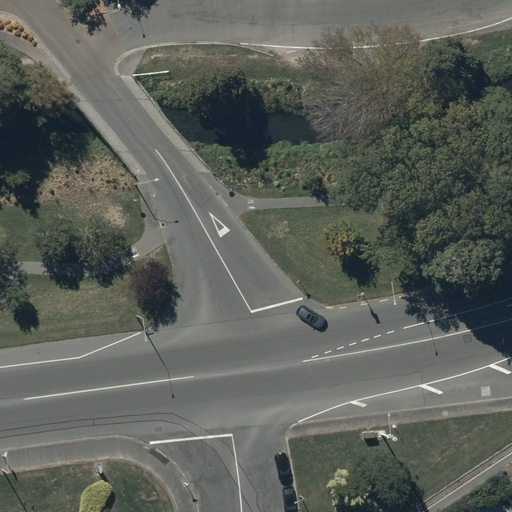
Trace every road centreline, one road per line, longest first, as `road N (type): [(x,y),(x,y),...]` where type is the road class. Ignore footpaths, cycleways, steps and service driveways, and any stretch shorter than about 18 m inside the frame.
road 1 (residential): [(470,0),(437,13),(190,20),(70,46)]
road 2 (residential): [(240,370),(242,310),(230,274),(172,173),(70,46)]
road 3 (secondary): [(511,311),(240,370)]
road 4 (secondary): [(240,370),(0,403)]
